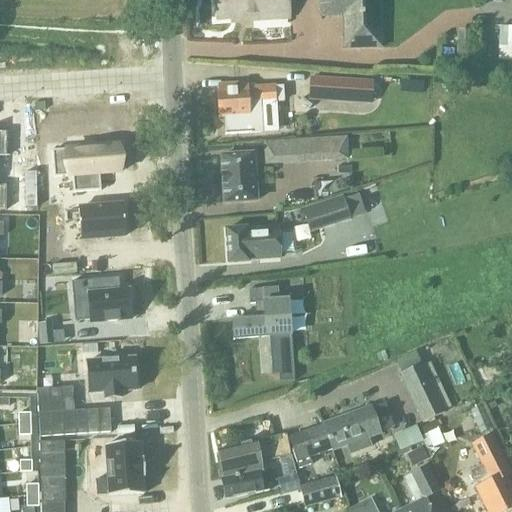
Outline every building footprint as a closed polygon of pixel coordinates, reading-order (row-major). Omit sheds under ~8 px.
[(289,19),(288,0),(215,0),(216,20),(250,18),(250,22),(289,19)] [(382,0),(319,0),(320,18),(343,17),(344,50),(383,49),(382,0)] [(511,0),(477,0),(478,10),(511,10),(511,0)] [(472,69),(473,42),(457,41),(457,68),(472,69)] [(495,70),(495,46),(478,46),(478,69),(495,70)] [(309,101),(372,105),(373,82),(310,78),(309,101)] [(234,92),(217,93),(218,119),(224,119),(225,135),(224,135),(224,136),(261,134),(259,106),(275,105),(283,104),(282,87),(274,88),(247,89),(247,85),(233,86),(234,92)] [(331,139),(332,161),(346,160),(345,138),(331,139)] [(306,141),(292,142),(293,163),(307,162),(306,141)] [(280,164),(278,142),(264,143),(266,165),(280,164)] [(118,147),(52,152),(54,179),(72,177),(88,176),(89,193),(101,192),(99,175),(120,174),(118,147)] [(253,156),(221,158),(222,175),(221,175),(222,187),(223,205),(255,203),(253,156)] [(88,176),(72,177),(73,194),(89,193),(88,176)] [(310,235),(351,221),(343,197),(302,210),(310,235)] [(122,207),(78,209),(80,241),(124,238),(122,207)] [(246,230),(225,231),(227,265),(248,263),(248,262),(280,260),(280,255),(299,254),(298,231),(278,232),(278,230),(246,232),(246,230)] [(119,279),(71,283),(71,284),(73,304),(89,303),(90,322),(91,324),(130,321),(128,291),(120,292),(119,279)] [(256,321),(231,323),(233,341),(258,339),(258,346),(269,345),(271,376),(278,375),(279,382),(294,381),(289,301),(278,302),(278,289),(246,291),(247,304),(255,304),(256,321)] [(55,323),(40,324),(42,346),(57,344),(55,323)] [(134,360),(87,363),(89,395),(104,394),(104,400),(122,399),(121,393),(136,392),(134,360)] [(400,376),(422,425),(445,415),(423,366),(400,376)] [(73,389),(37,391),(40,439),(110,435),(108,411),(74,413),(73,389)] [(493,433),(483,407),(470,412),(483,438),(493,433)] [(369,408),(321,426),(322,427),(330,451),(331,453),(349,446),(352,455),(373,447),(370,438),(379,434),(369,408)] [(30,414),(18,415),(18,426),(31,426),(30,414)] [(31,426),(18,426),(19,437),(31,437),(31,426)] [(256,445),(217,453),(223,481),(221,481),(221,482),(258,474),(262,474),(260,465),(295,456),(298,464),(297,464),(299,470),(312,466),(310,459),(330,451),(322,427),(289,440),(287,436),(256,445)] [(470,474),(477,488),(476,489),(487,511),(507,511),(511,510),(511,491),(506,479),(511,477),(491,437),(472,446),(483,467),(470,474)] [(64,443),(40,444),(41,511),(64,511),(65,503),(66,503),(64,443)] [(108,480),(100,481),(101,497),(109,497),(109,498),(112,498),(144,496),(142,479),(145,478),(143,462),(141,462),(140,445),(105,447),(108,480)] [(421,448),(412,453),(419,465),(428,460),(421,448)] [(32,462),(19,462),(20,474),(32,474),(32,462)] [(416,505),(402,511),(430,511),(424,499),(438,492),(426,468),(403,480),(408,489),(416,505)] [(258,474),(221,482),(225,501),(262,494),(258,474)] [(282,496),(300,491),(296,475),(278,479),(282,496)] [(335,479),(301,489),(307,509),(340,499),(335,479)] [(454,484),(450,481),(444,484),(444,489),(448,492),(454,490),(454,484)] [(38,486),(26,486),(26,497),(38,497),(38,486)] [(26,508),(21,508),(21,511),(33,511),(33,509),(39,508),(38,497),(26,497),(26,508)] [(376,511),(371,500),(350,511),(376,511)]
